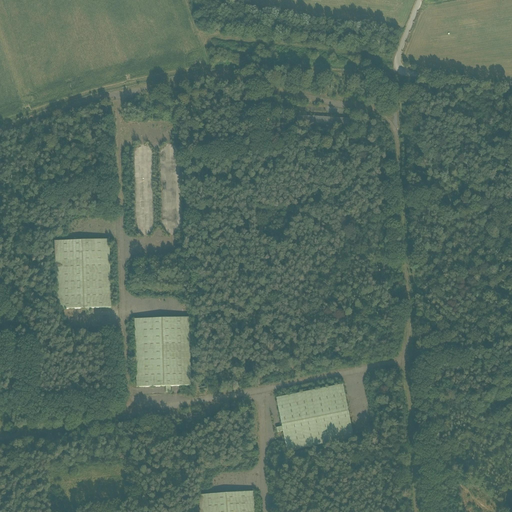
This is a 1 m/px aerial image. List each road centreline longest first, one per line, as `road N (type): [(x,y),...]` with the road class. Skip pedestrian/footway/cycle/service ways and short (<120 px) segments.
road 1 (track): [(200,69),(275,63),(399,71),(414,357)]
road 2 (track): [(0,123),(200,69)]
road 3 (track): [(197,35),(397,62)]
road 4 (unclassified): [(511,84),(399,71),(420,0)]
